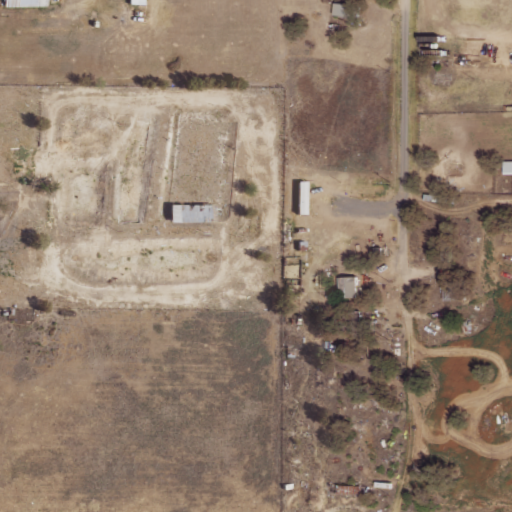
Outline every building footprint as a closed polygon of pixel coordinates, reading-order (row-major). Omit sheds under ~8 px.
[(0,0),(0,7),(0,8),(44,7),(43,0),(0,0)] [(331,16),(352,17),(353,5),(332,3),(331,16)] [(501,175),(511,174),(511,161),(501,162),(501,175)] [(302,183),(293,183),(294,216),(302,215),(302,183)] [(166,224),(207,223),(207,205),(166,207),(166,224)] [(337,277),(338,299),(356,298),(355,277),(337,277)] [(361,495),(361,486),(334,486),(334,495),(361,495)]
